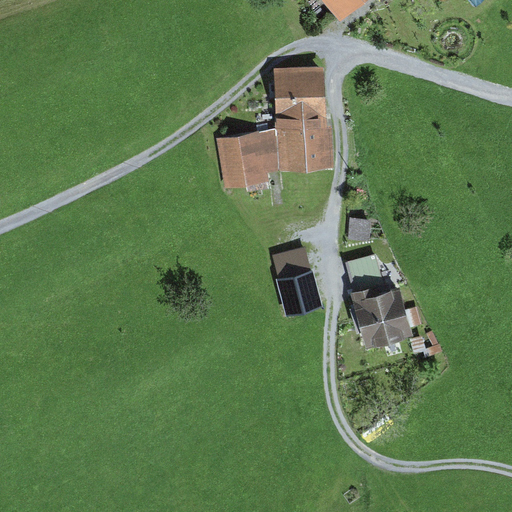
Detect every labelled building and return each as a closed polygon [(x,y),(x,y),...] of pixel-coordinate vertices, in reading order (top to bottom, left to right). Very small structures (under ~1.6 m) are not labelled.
[(328,0),(339,12),(353,0),(328,0)] [(331,165),(321,69),(274,74),(284,170),(331,165)] [(263,132),(225,139),(234,185),(272,178),(263,132)] [(316,270),(284,277),(292,311),(324,304),(316,270)] [(398,279),(356,292),(371,342),(413,330),(398,279)]
